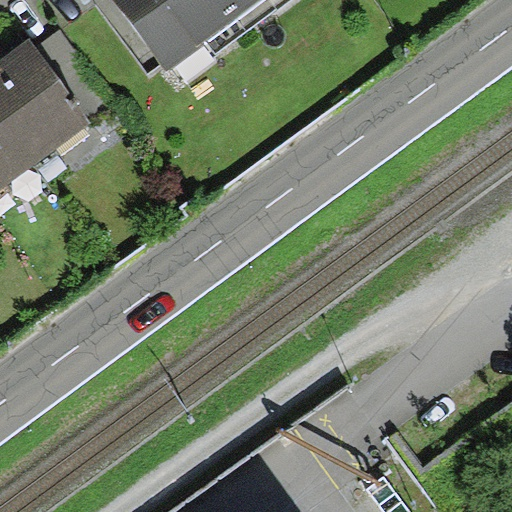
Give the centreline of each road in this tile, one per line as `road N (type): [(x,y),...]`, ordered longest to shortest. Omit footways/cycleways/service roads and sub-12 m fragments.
road 1 (primary): [(511,27),(0,404)]
road 2 (track): [(125,511),(511,240)]
